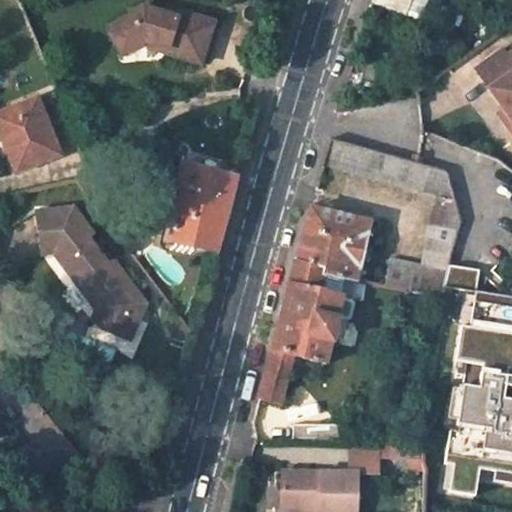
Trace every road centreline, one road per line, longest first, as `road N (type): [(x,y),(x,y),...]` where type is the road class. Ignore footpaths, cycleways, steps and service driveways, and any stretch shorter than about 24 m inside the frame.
road 1 (primary): [(331,0),(187,511)]
road 2 (residential): [(0,374),(111,511)]
